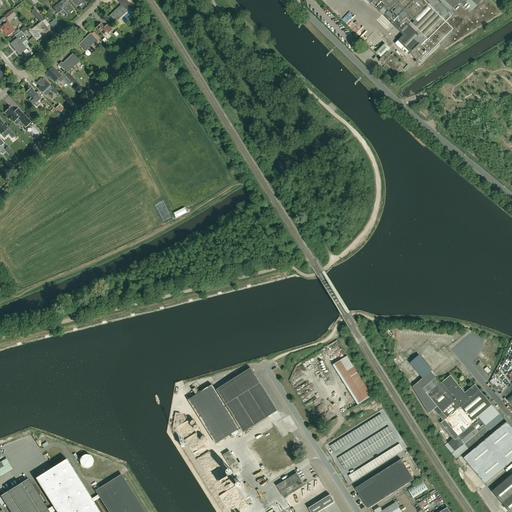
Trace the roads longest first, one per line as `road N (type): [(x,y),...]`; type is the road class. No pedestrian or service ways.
road 1 (track): [(295,270),(242,183),(129,246),(8,299)]
road 2 (track): [(295,270),(274,268),(0,338)]
road 3 (unclassified): [(511,197),(415,119),(292,0)]
road 4 (track): [(349,127),(376,172),(372,218),(324,268),(311,275),(295,270)]
road 5 (unclassified): [(349,127),(252,57),(211,0)]
road 6 (unclassified): [(357,511),(265,366)]
